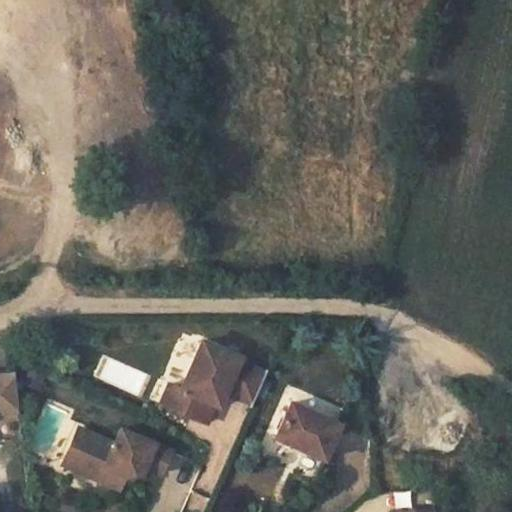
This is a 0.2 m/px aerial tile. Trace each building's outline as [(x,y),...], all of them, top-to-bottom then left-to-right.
[(243,406),(257,374),(231,363),(233,358),(193,341),(171,391),(160,386),(152,404),(198,424),(206,407),(210,409),(217,394),(243,406)] [(0,413),(14,412),(10,376),(0,377),(0,413)] [(336,423),(287,403),(272,437),(321,458),(336,423)] [(108,445),(71,430),(61,454),(77,461),(73,473),(113,490),(119,478),(129,474),(135,477),(138,468),(156,475),(165,452),(115,430),(108,445)] [(77,461),(61,454),(56,466),(73,473),(77,461)] [(184,511),(199,511),(207,499),(194,492),(184,511)]
